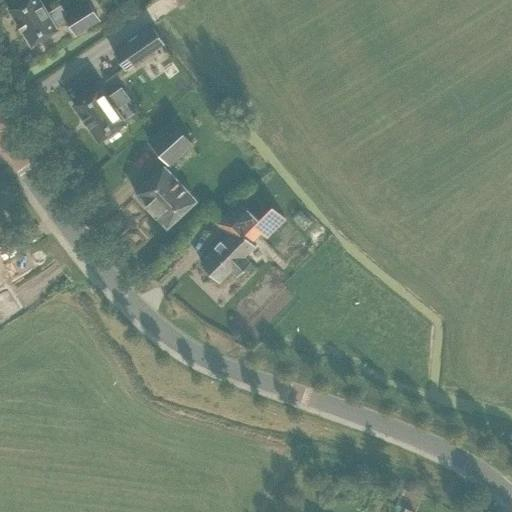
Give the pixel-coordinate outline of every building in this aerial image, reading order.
[(20,0),(8,8),(31,45),(57,29),(56,27),(67,21),(75,34),(99,20),(86,0),(84,0),(65,12),(60,4),(47,12),(39,0),(20,0)] [(113,50),(122,68),(164,48),(155,30),(113,50)] [(125,122),(116,109),(130,99),(121,87),(107,97),(99,85),(73,104),(99,141),(125,122)] [(170,164),(192,143),(171,121),(149,142),(170,164)] [(135,193),(167,227),(196,200),(164,166),(135,193)] [(254,215),(239,201),(217,223),(229,234),(202,262),(220,279),(231,268),(237,274),(249,261),(244,255),(254,244),(251,241),(262,229),(265,233),(282,215),(268,201),(254,215)] [(13,293),(0,302),(0,304),(8,316),(22,307),(13,293)]
